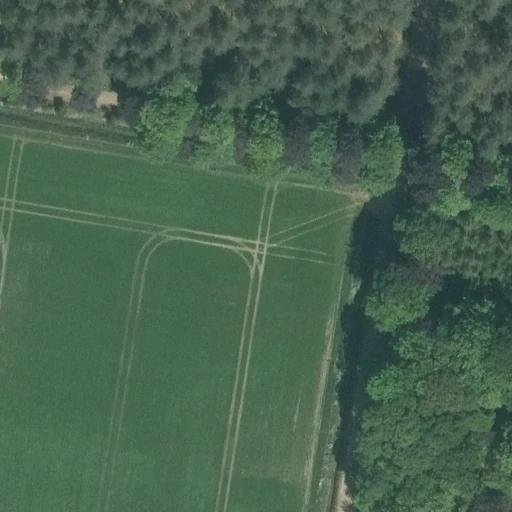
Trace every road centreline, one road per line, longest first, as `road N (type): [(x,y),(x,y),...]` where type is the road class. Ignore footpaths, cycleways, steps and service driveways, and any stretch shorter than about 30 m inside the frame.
road 1 (track): [(511,185),(0,98)]
road 2 (track): [(341,511),(419,0)]
